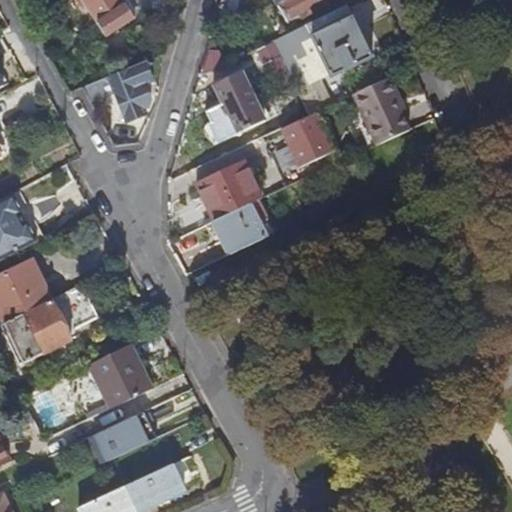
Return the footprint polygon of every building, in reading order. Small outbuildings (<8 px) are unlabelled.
[(120,0),(79,0),(95,25),(104,39),(132,21),(124,7),(125,7),(120,0)] [(286,0),(295,17),(302,14),(305,19),(310,16),(307,10),(327,0),(342,0),(346,7),(358,0),(286,0)] [(351,20),(311,38),(319,55),(313,58),(317,67),(323,64),(329,79),(370,60),(351,20)] [(108,76),(81,89),(90,104),(104,97),(100,89),(111,84),(124,116),(148,104),(142,87),(150,84),(142,65),(109,79),(108,76)] [(264,121),(239,73),(213,87),(222,106),(206,114),(212,125),(208,126),(217,142),(213,145),(214,146),(264,121)] [(391,77),(355,93),(375,147),(410,130),(402,111),(395,97),(400,96),(391,77)] [(305,81),(290,88),(303,117),(312,113),(319,110),(305,81)] [(400,96),(395,97),(402,111),(406,109),(400,96)] [(148,104),(124,116),(128,123),(145,115),(142,111),(148,108),(148,104)] [(303,117),(280,128),(300,169),(332,153),(312,113),(303,117)] [(195,185),(213,223),(247,207),(260,201),(242,163),(195,185)] [(15,195),(0,202),(0,262),(40,242),(29,223),(26,225),(21,216),(25,214),(15,195)] [(257,203),(247,207),(264,240),(273,235),(257,203)] [(247,207),(213,223),(230,256),(262,241),(264,240),(247,207)] [(0,277),(0,319),(3,325),(53,300),(34,261),(0,277)] [(3,325),(0,326),(0,376),(72,339),(69,332),(99,317),(83,284),(53,300),(3,325)] [(140,379),(145,377),(130,346),(125,349),(140,379)] [(140,379),(125,349),(89,367),(82,370),(85,376),(68,385),(86,422),(110,410),(151,390),(145,377),(140,379)] [(96,432),(107,459),(152,440),(141,413),(96,432)] [(0,467),(11,462),(0,439),(0,467)] [(171,466),(78,509),(78,511),(138,511),(183,491),(171,466)] [(13,511),(4,493),(0,494),(0,511),(13,511)]
